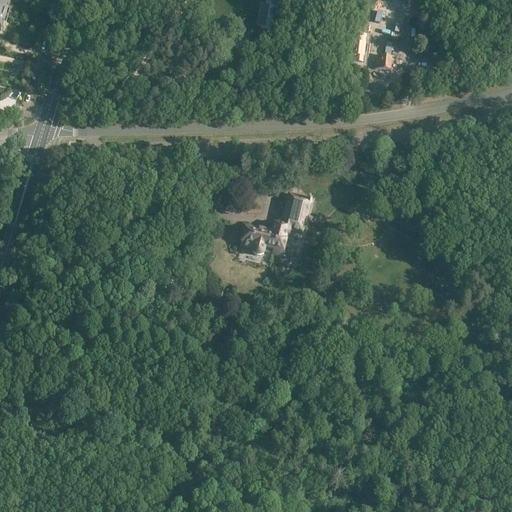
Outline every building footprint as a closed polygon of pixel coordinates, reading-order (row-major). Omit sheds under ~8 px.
[(0,0),(0,15),(6,17),(8,11),(7,11),(10,2),(4,0),(0,0)] [(260,2),(258,25),(272,26),(273,3),(260,2)] [(377,34),(364,32),(363,37),(376,40),(377,34)] [(377,57),(375,70),(390,72),(392,58),(377,57)] [(408,188),(403,184),(395,197),(401,200),(408,188)] [(281,219),(272,253),(284,256),(287,244),(290,245),(293,234),(302,236),(310,204),(309,204),(311,203),(310,199),(307,201),(287,194),(281,219)] [(272,253),(281,219),(279,218),(277,225),(273,224),(271,232),(262,230),(262,231),(250,228),(244,248),(252,251),(252,253),(254,256),(257,257),(258,257),(260,257),(261,257),(264,256),(265,252),(272,253)] [(393,230),(421,245),(430,229),(416,221),(414,224),(413,223),(412,225),(398,218),(393,230)]
